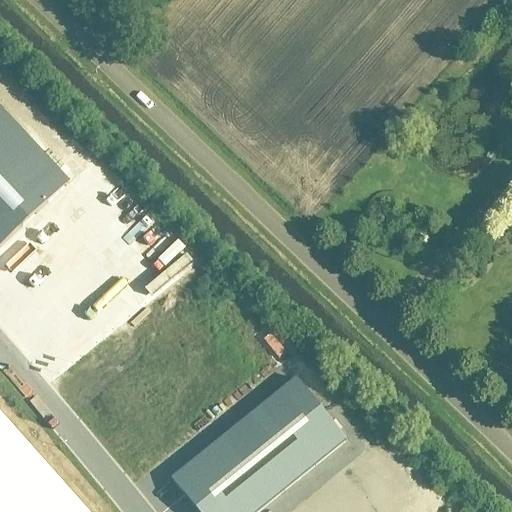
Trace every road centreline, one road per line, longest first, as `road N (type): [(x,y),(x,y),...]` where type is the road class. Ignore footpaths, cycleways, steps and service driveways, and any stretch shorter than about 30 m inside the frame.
road 1 (unclassified): [(511,451),(39,0)]
road 2 (unclassified): [(0,346),(137,511)]
